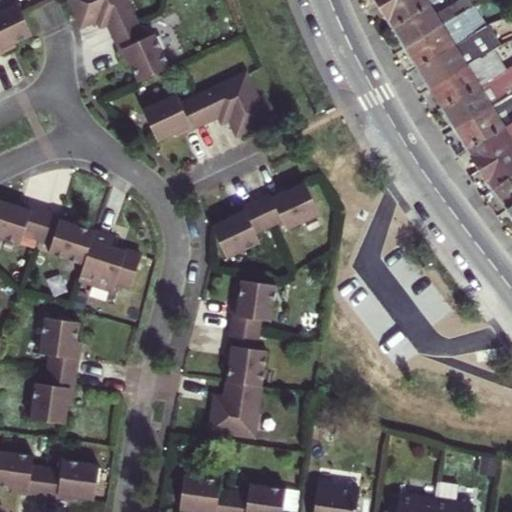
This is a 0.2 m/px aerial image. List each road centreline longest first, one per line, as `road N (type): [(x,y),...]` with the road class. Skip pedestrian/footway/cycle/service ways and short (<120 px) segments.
road 1 (tertiary): [(327,0),(416,166),(511,291)]
road 2 (residential): [(126,511),(176,255),(161,197)]
